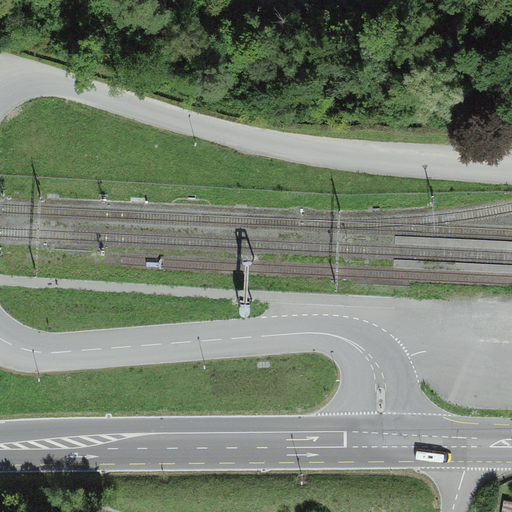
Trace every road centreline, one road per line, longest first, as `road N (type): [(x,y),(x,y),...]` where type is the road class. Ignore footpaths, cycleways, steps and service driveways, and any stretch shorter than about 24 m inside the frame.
road 1 (unclassified): [(0,75),(32,74),(229,136),(511,171)]
road 2 (unclassified): [(0,337),(58,352),(332,334),(358,346),(377,368),(383,441)]
road 3 (primary): [(383,441),(0,448)]
road 4 (primary): [(511,443),(383,441)]
